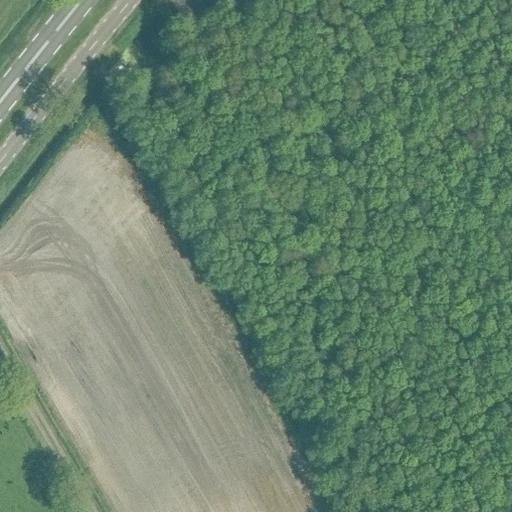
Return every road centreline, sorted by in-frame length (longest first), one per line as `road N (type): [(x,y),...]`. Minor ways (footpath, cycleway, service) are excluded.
road 1 (unclassified): [(0,163),(131,0)]
road 2 (primary): [(0,102),(81,0)]
